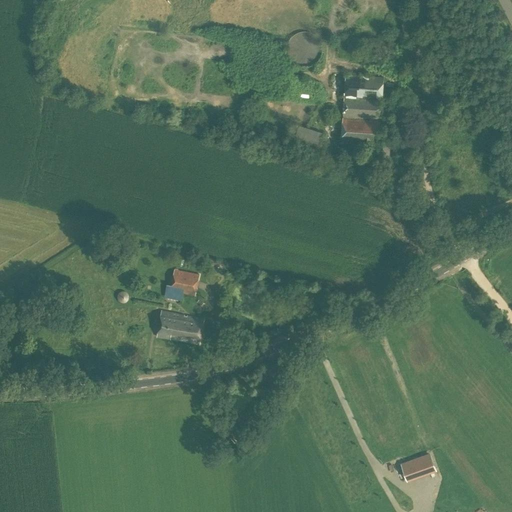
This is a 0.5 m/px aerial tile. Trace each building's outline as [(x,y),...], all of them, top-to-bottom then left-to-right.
[(304,67),(307,67),(310,66),(313,65),(315,63),(317,61),(319,59),(321,56),(322,54),(322,51),(322,48),(322,45),(320,42),(319,39),(317,37),(315,35),(312,33),(309,32),(306,32),(303,32),(301,32),(298,33),(295,34),(293,36),(291,38),(289,41),(288,43),(287,46),(287,49),(287,52),(288,55),(289,58),(291,61),(293,63),(295,64),(298,66),(301,67),(304,67)] [(381,123),(384,77),(346,75),(342,143),(368,145),(368,153),(378,154),(377,157),(389,158),(390,142),(379,142),(380,123),(381,123)] [(433,114),(433,123),(443,124),(444,115),(433,114)] [(328,161),(332,148),(320,144),(324,133),(299,125),(291,149),(328,161)] [(195,295),(199,274),(175,269),(170,290),(195,295)] [(72,299),(57,302),(59,314),(74,311),(72,299)] [(200,344),(205,318),(162,310),(157,337),(200,344)] [(418,478),(411,459),(401,463),(407,481),(418,478)] [(452,484),(459,489),(466,481),(459,475),(452,484)]
